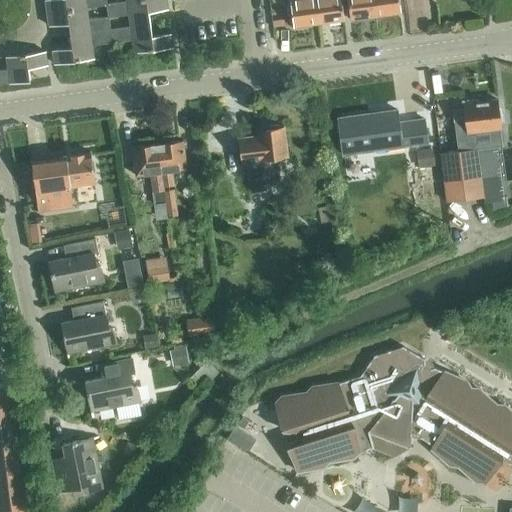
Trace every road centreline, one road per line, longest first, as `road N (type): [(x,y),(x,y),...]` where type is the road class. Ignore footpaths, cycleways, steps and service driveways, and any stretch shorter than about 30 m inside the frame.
road 1 (track): [(458,252),(250,345),(229,368),(225,404),(138,511)]
road 2 (tertiary): [(261,76),(0,112)]
road 3 (tertiary): [(511,45),(261,76)]
road 4 (residential): [(39,367),(0,164)]
